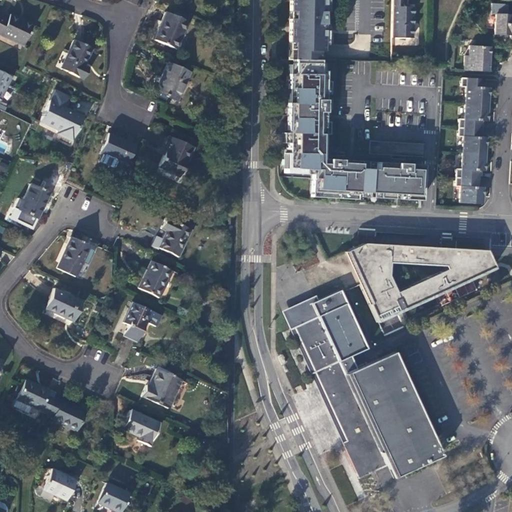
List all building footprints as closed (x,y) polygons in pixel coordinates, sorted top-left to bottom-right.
[(288,0),(288,43),(292,43),(292,60),(317,61),(321,61),(321,45),(327,45),(327,0),(288,0)] [(391,0),(391,38),(412,38),(413,7),(404,7),(404,0),(391,0)] [(509,36),(508,39),(511,39),(511,14),(506,14),(507,5),(490,4),(490,14),(495,15),(493,35),(509,36)] [(164,12),(152,40),(175,50),(187,22),(164,12)] [(7,19),(0,15),(0,34),(23,45),(32,25),(9,14),(7,19)] [(73,40),(60,69),(83,79),(88,68),(83,66),(91,48),(73,40)] [(464,56),(463,71),(488,72),(489,47),(468,46),(468,56),(464,56)] [(317,71),(317,61),(292,60),(291,74),(287,74),(287,89),(291,89),(291,103),(287,103),(286,133),(286,143),(286,154),(285,168),(312,170),(311,175),(310,194),(355,197),(355,192),(376,193),(376,198),(420,201),(422,165),(321,159),(321,135),(321,122),(322,94),(322,82),(322,72),(317,71)] [(176,102),(189,72),(167,63),(162,74),(163,74),(155,92),(176,102)] [(0,72),(0,97),(10,77),(0,72)] [(483,87),(484,79),(460,78),(459,86),(465,86),(464,103),(487,105),(488,88),(483,87)] [(53,91),(39,121),(60,131),(58,135),(71,141),(82,117),(62,108),(67,98),(53,91)] [(486,121),(487,105),(464,103),(463,119),(457,119),(457,128),(481,129),(481,121),(486,121)] [(0,126),(21,136),(27,123),(0,110),(0,126)] [(462,136),(461,150),(461,153),(484,154),(485,138),(480,137),(481,129),(457,128),(457,135),(462,136)] [(134,146),(107,133),(99,152),(126,164),(134,146)] [(192,147),(169,136),(163,150),(165,151),(157,167),(178,176),(192,147)] [(285,168),(286,154),(283,153),(283,173),(311,175),(312,170),(285,168)] [(483,171),(484,154),(461,153),(460,170),(454,170),(454,178),(478,179),(478,171),(483,171)] [(0,169),(6,172),(9,165),(0,161),(0,162),(0,169)] [(478,179),(454,178),(454,186),(459,186),(458,203),(481,204),(482,187),(477,187),(478,179)] [(29,184),(17,210),(36,219),(49,193),(29,184)] [(190,230),(164,218),(158,229),(164,232),(156,247),(177,257),(190,230)] [(70,237),(55,269),(74,277),(88,246),(70,237)] [(440,248),(372,244),(373,246),(379,258),(400,259),(400,264),(442,266),(444,269),(390,294),(369,248),(367,244),(361,244),(356,246),(388,314),(491,267),(484,251),(450,249),(450,253),(440,252),(440,248)] [(356,246),(343,252),(375,321),(388,314),(356,246)] [(150,261),(137,288),(157,298),(170,271),(150,261)] [(495,275),(490,278),(493,285),(498,282),(495,275)] [(474,282),(451,291),(453,299),(477,289),(474,282)] [(81,302),(53,289),(43,309),(72,322),(81,302)] [(159,316),(131,303),(121,323),(127,325),(122,335),(136,341),(145,322),(154,326),(159,316)] [(397,314),(401,321),(406,318),(403,311),(397,314)] [(439,456),(391,352),(343,374),(316,316),(293,327),(342,434),(345,440),(340,442),(357,478),(385,465),(397,460),(403,473),(439,456)] [(340,442),(345,440),(342,434),(293,327),(289,329),(340,442)] [(140,396),(167,408),(180,380),(155,369),(147,387),(144,386),(140,396)] [(32,407),(45,413),(53,398),(46,394),(47,391),(24,380),(15,399),(32,407)] [(50,420),(75,431),(84,412),(59,401),(53,398),(45,413),(52,417),(50,420)] [(28,414),(32,407),(15,399),(12,406),(28,414)] [(159,424),(129,410),(120,429),(138,437),(136,441),(148,447),(159,424)] [(403,473),(397,460),(385,465),(391,478),(403,473)] [(52,494),(65,501),(74,480),(50,469),(41,488),(40,489),(52,494)] [(110,510),(109,511),(120,511),(119,511),(127,493),(105,483),(96,503),(110,510)] [(48,502),(52,494),(40,489),(41,488),(36,486),(34,491),(34,493),(36,495),(38,497),(48,502)]
